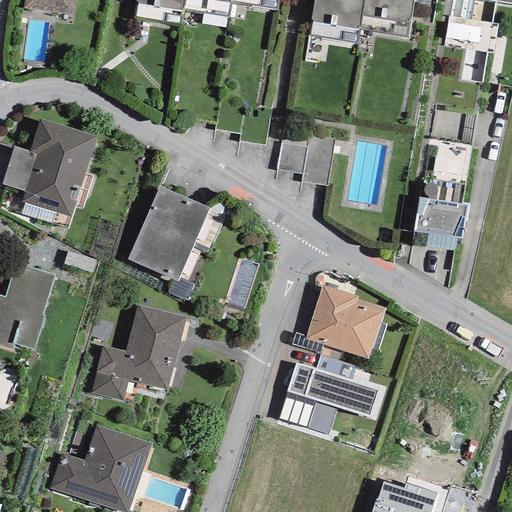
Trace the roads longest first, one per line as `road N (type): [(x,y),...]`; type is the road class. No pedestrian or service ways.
road 1 (residential): [(301,227),(83,96),(37,90),(0,103)]
road 2 (residential): [(301,227),(209,511)]
road 3 (residential): [(511,349),(301,227)]
road 4 (unknown): [(450,313),(485,129)]
road 5 (residential): [(511,385),(472,511)]
